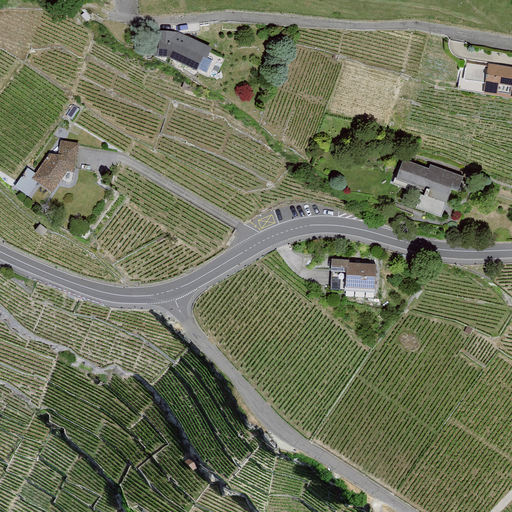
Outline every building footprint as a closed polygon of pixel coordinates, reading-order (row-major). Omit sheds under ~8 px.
[(156,31),(155,56),(169,56),(197,70),(198,67),(207,71),(211,61),(206,59),(210,49),(175,33),(156,31)] [(511,69),(467,63),(464,78),(486,81),(484,91),(511,95),(511,69)] [(62,142),(59,157),(50,156),(37,175),(29,170),(17,187),(27,194),(37,180),(51,190),(67,168),(73,170),(78,145),(62,142)] [(428,169),(401,159),(392,182),(418,192),(412,207),(439,218),(444,203),(450,188),(458,191),(464,177),(430,164),(428,169)] [(47,230),(40,225),(36,230),(43,235),(47,230)] [(378,263),(331,259),(330,273),(343,275),(342,291),(376,294),(378,263)]
